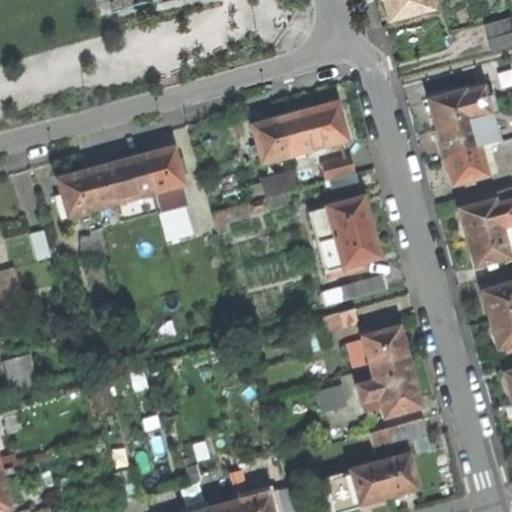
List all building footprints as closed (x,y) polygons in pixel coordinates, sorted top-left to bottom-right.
[(386,0),(391,16),(434,4),(432,0),(386,0)] [(493,53),(511,47),(511,17),(485,24),(493,53)] [(432,112),(436,130),(489,115),(480,81),(439,92),(441,98),(429,101),(432,112)] [(307,110),(278,118),(289,155),(343,141),(334,103),(307,110)] [(441,145),(444,157),(478,148),(497,143),(489,115),(436,130),(441,145)] [(259,162),(289,155),(278,118),(260,123),(249,126),(259,162)] [(178,185),(180,185),(170,148),(160,151),(140,157),(150,193),(152,192),(156,207),(183,199),(178,185)] [(451,185),(485,176),(478,148),(444,157),(448,174),(451,185)] [(323,180),(326,179),(352,172),(348,155),(318,164),(323,180)] [(94,208),(150,193),(140,157),(110,165),(84,172),(94,208)] [(64,216),(94,208),(84,172),(64,177),(54,180),(64,216)] [(356,186),(352,172),(326,179),(329,193),(356,186)] [(265,196),(295,188),(291,173),(262,182),(265,196)] [(462,223),(466,239),(511,226),(511,192),(511,190),(468,202),(469,208),(458,211),(462,223)] [(307,211),(316,241),(369,227),(363,207),(360,197),(341,202),(339,194),(310,203),(312,210),(307,211)] [(261,199),(247,203),(249,213),(264,209),(261,199)] [(507,258),(511,254),(511,226),(466,239),(471,256),(474,267),(507,258)] [(340,272),(360,267),(359,261),(376,256),(374,247),(369,227),(316,241),(323,270),(338,266),(340,272)] [(33,260),(46,256),(40,231),(26,235),(33,260)] [(101,251),(101,236),(82,236),(82,251),(101,251)] [(0,297),(16,293),(10,270),(0,272),(0,297)] [(342,299),(385,287),(381,274),(338,286),(342,299)] [(484,305),(489,321),(511,315),(511,284),(481,294),(484,305)] [(340,323),(355,319),(352,307),(337,311),(340,323)] [(496,349),(511,344),(511,315),(489,321),(492,335),(496,349)] [(177,316),(151,321),(155,339),(181,334),(177,316)] [(357,331),(368,367),(404,357),(398,337),(396,327),(377,332),(376,326),(357,331)] [(9,393),(36,385),(27,354),(1,361),(9,393)] [(381,416),(417,406),(410,381),(404,357),(368,367),(371,380),(354,385),(360,408),(377,403),(381,416)] [(506,387),(511,403),(511,402),(511,373),(503,375),(506,387)] [(331,408),(343,405),(338,385),(325,388),(331,408)] [(319,411),(331,408),(325,388),(314,391),(319,411)] [(395,424),(399,440),(425,433),(421,417),(395,424)] [(370,443),(388,438),(384,427),(367,432),(370,443)] [(402,492),(414,488),(404,455),(376,463),(385,496),(402,492)] [(239,470),(255,465),(252,458),(236,462),(239,470)] [(368,501),(385,496),(376,463),(321,478),(330,511),(336,511),(358,506),(358,504),(368,501)] [(188,481),(197,478),(193,464),(184,467),(188,481)] [(200,480),(209,478),(206,466),(197,469),(200,480)] [(120,501),(136,497),(129,470),(112,474),(120,501)] [(264,493),(236,500),(239,511),(292,511),(286,488),(265,494),(264,493)] [(178,511),(172,491),(150,497),(153,511),(178,511)] [(239,511),(236,500),(208,508),(208,511),(239,511)]
